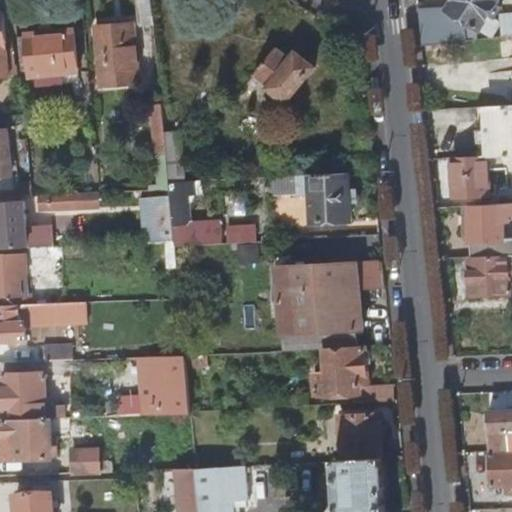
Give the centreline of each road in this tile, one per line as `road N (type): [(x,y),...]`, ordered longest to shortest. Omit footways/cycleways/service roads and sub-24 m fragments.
road 1 (residential): [(425,374),(382,0)]
road 2 (residential): [(439,511),(425,374)]
